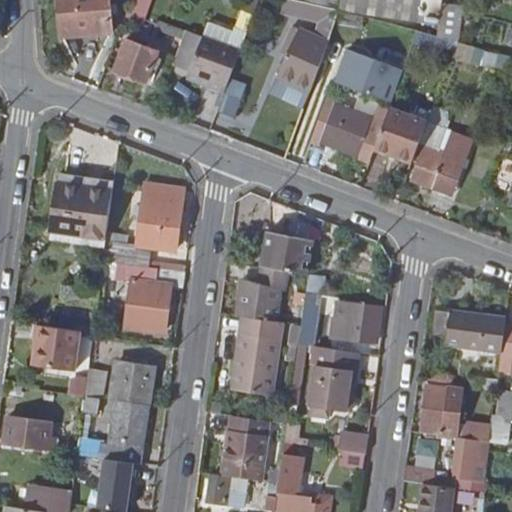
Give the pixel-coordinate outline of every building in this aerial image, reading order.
[(111,0),(61,0),(64,37),(113,34),(111,0)] [(144,22),(152,0),(130,0),(125,14),(144,22)] [(344,0),(342,14),(423,25),(425,0),(344,0)] [(443,27),(445,8),(446,0),(425,0),(423,25),(443,27)] [(441,39),(460,44),(465,10),(445,8),(443,27),(441,39)] [(279,78),(313,92),(330,45),(298,32),(279,78)] [(363,39),(342,37),(338,58),(360,61),(363,39)] [(118,40),(107,70),(115,73),(126,43),(118,40)] [(202,40),(190,74),(228,89),(241,55),(202,40)] [(126,43),(115,73),(144,84),(152,65),(157,67),(160,61),(154,58),(156,54),(126,43)] [(279,78),(274,89),(299,100),(304,88),(279,78)] [(228,89),(219,114),(234,119),(243,94),(228,89)] [(378,118),(324,99),(310,139),(362,158),(367,146),(375,149),(381,134),(373,131),(378,118)] [(394,106),(379,149),(416,163),(420,152),(430,126),(431,122),(394,106)] [(420,152),(416,162),(421,164),(415,183),(435,190),(438,181),(458,188),(467,163),(441,153),(448,134),(441,130),(430,126),(420,152)] [(438,181),(435,190),(454,198),(458,188),(438,181)] [(107,241),(114,192),(59,183),(53,233),(107,241)] [(137,246),(107,241),(106,249),(105,259),(115,262),(148,267),(149,261),(150,248),(175,251),(184,192),(146,187),(137,246)] [(106,249),(107,241),(53,233),(51,241),(106,249)] [(259,268),(304,277),(310,242),(266,233),(259,268)] [(105,259),(102,277),(113,278),(115,262),(105,259)] [(186,273),(187,266),(149,261),(148,267),(156,268),(186,273)] [(156,268),(148,267),(115,262),(113,278),(132,282),(126,326),(163,332),(170,287),(154,285),(156,268)] [(183,289),(186,273),(156,268),(154,285),(170,287),(183,289)] [(286,275),(261,271),(259,287),(243,283),(238,318),(241,319),(272,323),(276,293),(283,295),(286,275)] [(60,300),(98,306),(100,291),(63,285),(60,300)] [(383,311),(341,304),(338,321),(352,324),(349,339),(378,344),(383,311)] [(502,322),(437,312),(434,334),(448,336),(447,347),(495,353),(496,342),(498,343),(502,322)] [(241,319),(235,369),(276,375),(282,325),(272,323),(241,319)] [(318,322),(304,320),(303,328),(300,346),(315,349),(318,322)] [(79,373),(85,333),(39,325),(36,341),(39,342),(35,366),(79,373)] [(233,354),(235,333),(221,332),(219,353),(233,354)] [(356,375),(359,355),(320,349),(311,410),(344,415),(348,387),(351,374),(356,375)] [(117,401),(147,405),(152,367),(142,366),(132,364),(117,362),(111,400),(117,401)] [(276,375),(235,369),(232,391),(273,396),(276,375)] [(88,385),(86,396),(105,398),(108,373),(89,371),(88,385)] [(68,392),(82,395),(86,377),(72,374),(68,392)] [(511,404),(511,383),(503,383),(498,413),(511,415),(511,404)] [(448,391),(428,388),(422,432),(442,435),(442,432),(453,434),(456,414),(445,412),(448,391)] [(139,465),(147,405),(117,401),(112,444),(104,443),(101,460),(125,463),(139,465)] [(49,423),(10,417),(6,446),(45,452),(49,423)] [(270,424),(237,419),(233,447),(237,448),(234,468),(239,468),(237,480),(249,482),(261,484),(270,424)] [(285,445),(295,446),(298,427),(288,426),(285,445)] [(462,433),(461,440),(489,443),(490,437),(462,433)] [(367,457),(369,441),(344,437),(342,453),(343,453),(365,456),(367,457)] [(91,441),(80,440),(79,446),(77,457),(89,458),(91,441)] [(489,443),(461,440),(460,449),(457,449),(453,479),(455,479),(454,490),(456,490),(483,493),(489,443)] [(77,457),(79,446),(71,445),(70,455),(77,457)] [(292,466),(295,446),(285,445),(283,464),(292,466)] [(363,472),(365,456),(343,453),(341,469),(363,472)] [(94,459),(89,458),(77,457),(76,470),(92,472),(94,459)] [(123,477),(125,463),(101,460),(94,459),(92,472),(123,477)] [(436,474),(406,468),(404,483),(426,486),(435,487),(436,474)] [(237,480),(212,476),(207,506),(244,511),(249,482),(237,480)] [(276,511),(275,511),(328,511),(317,509),(319,502),(313,500),(313,498),(294,496),(295,485),(280,483),(279,486),(278,498),(276,511)] [(454,490),(435,487),(426,486),(422,511),(453,511),(456,490),(454,490)] [(24,509),(42,511),(48,511),(69,511),(73,493),(27,487),(24,509)] [(268,511),(276,511),(278,498),(270,497),(268,511)]
